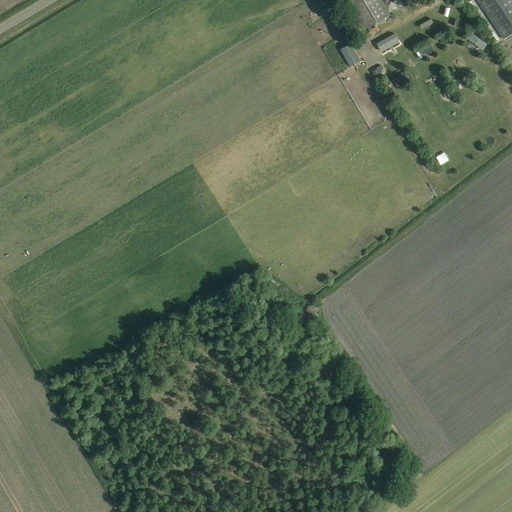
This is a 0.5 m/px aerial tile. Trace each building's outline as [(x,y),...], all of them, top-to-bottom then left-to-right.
[(381,0),(346,0),(346,1),(365,34),(392,18),(381,0)] [(511,0),(477,0),(504,40),(508,37),(511,34),(511,0)] [(321,9),(316,12),(321,19),(326,16),(321,9)] [(399,43),(395,34),(376,44),(381,53),(399,43)] [(439,39),(442,44),(449,39),(446,34),(439,39)] [(471,42),(467,50),(483,59),(488,51),(471,42)] [(350,67),(361,61),(351,44),(340,50),(350,67)] [(434,51),(431,45),(423,49),(426,54),(434,51)] [(431,52),(424,56),(428,64),(435,60),(431,52)] [(381,65),(372,71),(377,79),(382,76),(379,71),(383,69),(381,65)] [(398,88),(412,79),(406,70),(392,79),(398,88)] [(353,88),(371,125),(381,120),(364,83),(353,88)]
